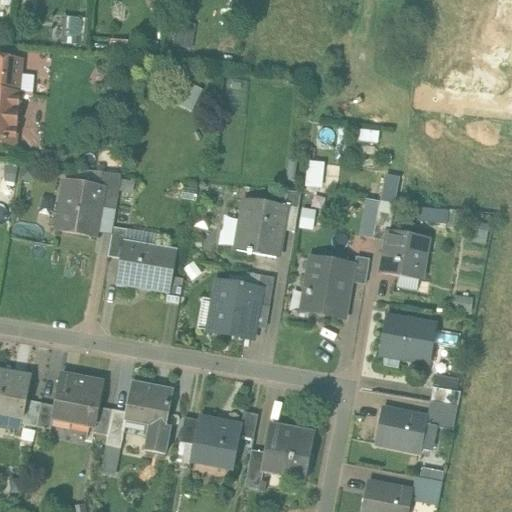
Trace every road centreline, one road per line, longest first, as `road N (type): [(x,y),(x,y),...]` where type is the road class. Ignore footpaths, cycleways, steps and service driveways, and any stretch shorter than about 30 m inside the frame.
road 1 (residential): [(323,511),(343,414),(322,384),(0,324)]
road 2 (unknown): [(290,377),(330,180)]
